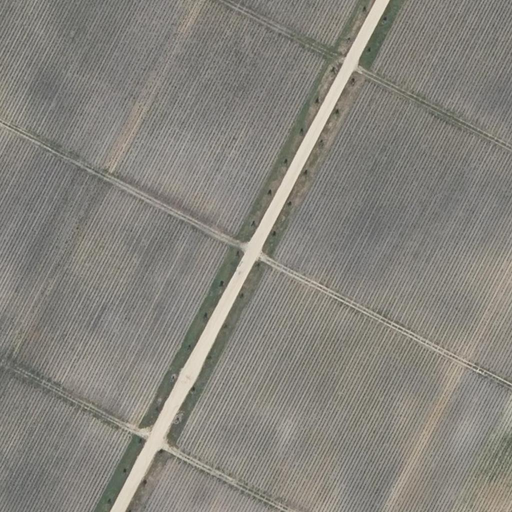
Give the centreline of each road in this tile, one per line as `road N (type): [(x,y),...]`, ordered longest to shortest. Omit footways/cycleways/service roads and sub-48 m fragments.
road 1 (track): [(0,121),(511,386)]
road 2 (track): [(222,0),(511,149)]
